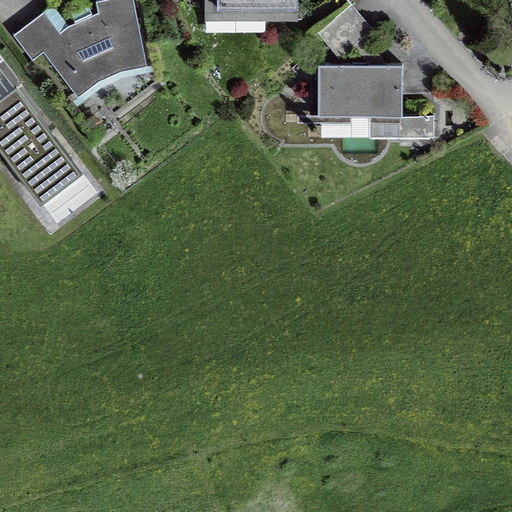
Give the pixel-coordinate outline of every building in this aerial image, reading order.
[(42,13),(10,36),(27,59),(41,49),(74,96),(93,83),(117,71),(142,66),(129,0),(100,0),(93,2),(96,14),(85,16),(66,27),(56,34),(42,13)] [(203,0),(204,20),(299,18),(298,0),(203,0)] [(372,28),(352,4),(318,33),(339,57),(372,28)] [(48,117),(0,57),(0,147),(41,202),(81,169),(42,121),(48,117)] [(384,64),(317,65),(318,115),(400,113),(399,63),(384,64)]
